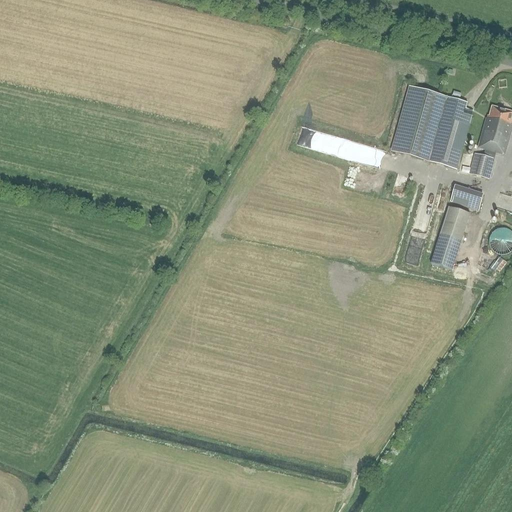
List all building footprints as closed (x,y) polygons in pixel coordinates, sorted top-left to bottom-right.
[(456,170),(473,112),(466,110),(468,103),(410,87),(392,151),(456,170)] [(511,123),(511,113),(493,108),(490,117),(488,117),(479,147),(485,148),(483,156),(475,153),(469,174),(488,179),(496,152),(504,155),(511,127),(510,126),(511,123)] [(478,210),(482,195),(454,187),(450,202),(478,210)] [(470,215),(449,208),(431,264),(452,271),(470,215)] [(502,256),(505,256),(508,255),(510,254),(511,253),(511,252),(511,233),(510,231),(508,230),(505,229),(502,229),(500,229),(497,230),(494,232),(493,233),(491,236),(490,238),(489,240),(489,243),(489,246),(490,248),(491,250),(493,253),(495,254),(497,255),(500,256),(502,256)] [(500,258),(495,269),(503,272),(508,262),(500,258)]
